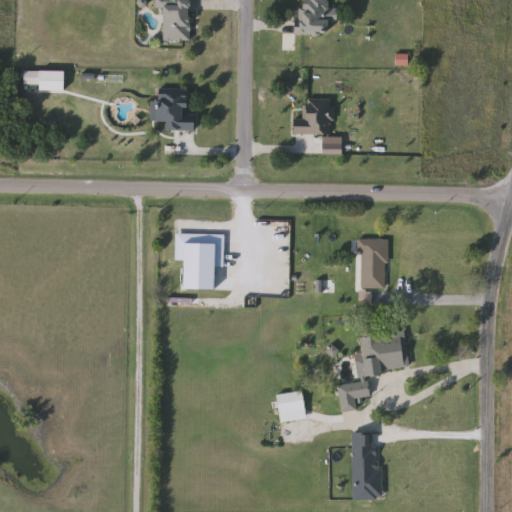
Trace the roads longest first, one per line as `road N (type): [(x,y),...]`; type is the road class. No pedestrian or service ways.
road 1 (residential): [(511,192),(0,185)]
road 2 (residential): [(511,208),(482,361),(483,511)]
road 3 (residential): [(239,189),(242,0)]
